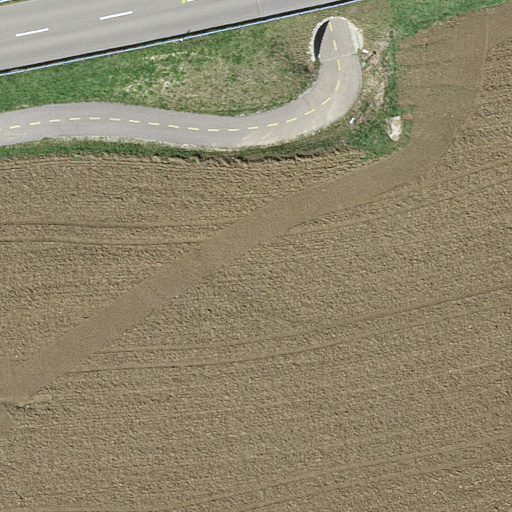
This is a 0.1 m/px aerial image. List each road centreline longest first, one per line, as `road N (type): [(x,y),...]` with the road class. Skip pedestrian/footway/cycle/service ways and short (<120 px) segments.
road 1 (track): [(321,0),(339,77),(328,99),(289,120),(220,127),(68,117),(0,128)]
road 2 (secondary): [(0,49),(221,0)]
